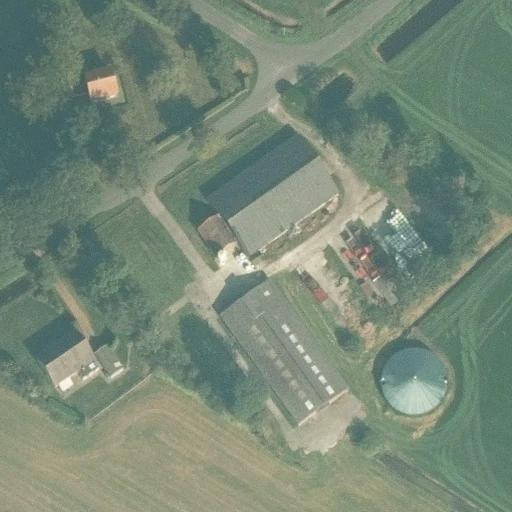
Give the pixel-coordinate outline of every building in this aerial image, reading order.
[(105,64),(78,71),(80,77),(107,71),(105,64)] [(115,98),(109,75),(81,82),(82,83),(69,87),(66,76),(55,79),(61,104),(87,97),(89,105),(115,98)] [(296,139),(206,203),(217,219),(197,233),(215,259),(235,245),(246,260),(336,196),(296,139)] [(357,213),(386,249),(408,232),(379,196),(357,213)] [(397,245),(385,252),(394,267),(406,260),(397,245)] [(298,427),(347,392),(270,284),(220,319),(298,427)] [(348,295),(332,302),(342,324),(358,316),(348,295)] [(73,336),(35,362),(54,390),(76,375),(82,384),(98,372),(73,336)] [(112,380),(122,373),(104,349),(94,356),(112,380)] [(381,376),(380,386),(381,395),(385,404),(391,411),(399,416),(408,419),(417,419),(427,416),(434,411),(441,404),(445,395),(446,386),(445,376),(441,368),(434,361),(427,356),(417,353),(408,353),(399,356),(391,361),(385,368),(381,376)]
